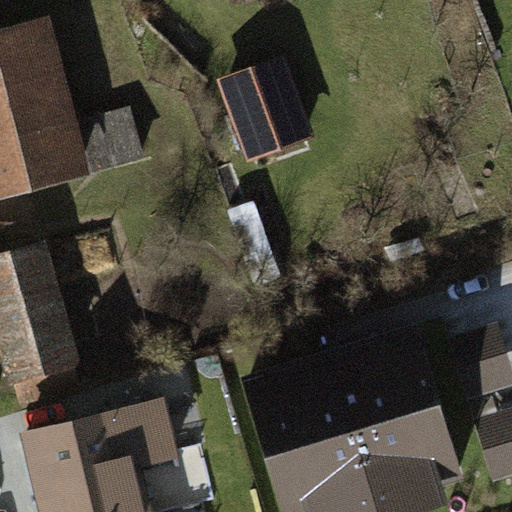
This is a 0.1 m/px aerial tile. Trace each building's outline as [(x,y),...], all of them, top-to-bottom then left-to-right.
[(38,21),(0,30),(0,196),(79,176),(38,21)] [(279,58),(208,84),(239,169),(309,143),(279,58)] [(128,114),(76,130),(89,174),(141,158),(128,114)] [(36,245),(0,255),(0,374),(69,355),(36,245)] [(422,314),(248,366),(291,511),(308,511),(317,509),(317,511),(372,511),(451,489),(446,473),(468,467),(422,314)] [(511,350),(501,316),(452,332),(473,395),(511,382),(511,350)] [(178,397),(3,440),(21,511),(166,511),(204,503),(178,397)] [(511,402),(480,413),(500,476),(511,472),(511,402)]
